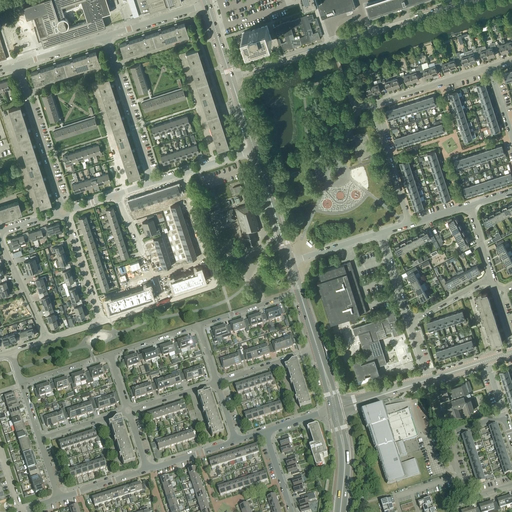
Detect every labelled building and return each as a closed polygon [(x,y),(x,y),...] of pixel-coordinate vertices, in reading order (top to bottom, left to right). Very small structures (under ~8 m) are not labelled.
[(50,0),(51,1),(30,7),(37,27),(34,28),(38,42),(41,41),(43,47),(106,27),(96,0),(50,0)] [(135,0),(129,0),(134,17),(140,16),(135,0)] [(145,0),(149,12),(182,2),(180,0),(145,0)] [(353,0),(302,0),(305,8),(317,4),(322,19),(356,8),(353,0)] [(370,16),(418,0),(377,0),(366,4),(370,16)] [(307,15),(303,16),(307,29),(311,28),(319,25),(317,18),(314,19),(312,14),(307,16),(307,15)] [(294,20),(296,26),(301,25),(303,30),(307,29),(303,16),(299,18),(294,20)] [(291,28),(296,26),(294,20),(289,22),(289,21),(285,22),(289,35),(293,34),(291,28)] [(283,32),(284,34),(285,36),(289,35),(285,22),(281,24),(276,26),(276,27),(273,28),(275,32),(275,34),(283,32)] [(175,26),(168,29),(172,40),(188,35),(184,23),(177,26),(177,24),(174,25),(175,26)] [(248,32),(242,33),(248,52),(254,50),(253,46),(272,40),(267,25),(259,28),(259,29),(255,30),(255,29),(250,31),(248,32)] [(320,38),(320,36),(322,35),(320,28),(317,29),(318,32),(313,33),(311,28),(307,29),(311,42),(315,41),(315,40),(320,38)] [(152,34),(155,45),(172,40),(168,29),(161,31),(160,29),(158,30),(159,32),(152,34)] [(303,30),(305,36),(300,37),(302,44),(307,43),(311,42),(307,29),(303,30)] [(142,37),(135,39),(139,50),(155,45),(152,34),(145,36),(144,35),(142,35),(142,37)] [(297,46),(302,44),(300,37),(295,39),(293,34),(289,35),(293,48),(297,47),(297,46)] [(289,35),(285,36),(285,37),(277,39),(279,46),(282,45),(283,50),(289,49),(293,48),(289,35)] [(119,44),(123,56),(139,50),(135,39),(129,41),(128,40),(126,41),(126,42),(119,44)] [(502,53),(508,51),(505,43),(499,45),(499,43),(496,44),(495,41),(494,42),(497,51),(501,50),(502,53)] [(492,47),(486,49),(489,57),(495,55),(494,52),(497,51),(494,42),(491,43),(492,45),(492,47)] [(483,59),(489,57),(486,49),(485,45),(476,48),(478,57),(481,56),(483,59)] [(476,48),(466,52),(470,63),(476,61),(475,58),(478,57),(476,48)] [(185,53),(191,69),(202,65),(197,49),(185,53)] [(86,55),(79,57),(83,69),(99,63),(96,52),(89,54),(88,53),(86,54),(86,55)] [(457,57),(459,63),(462,62),(464,65),(470,63),(466,52),(460,54),(459,52),(456,53),(457,57)] [(67,74),(83,69),(79,57),(72,59),(72,58),(70,59),(70,60),(63,62),(67,74)] [(454,59),(448,61),(451,69),(457,67),(456,64),(459,63),(457,57),(454,58),(454,59)] [(442,62),(438,63),(440,69),(443,68),(445,71),(451,69),(448,61),(442,63),(442,62)] [(54,65),(47,68),(50,79),(67,74),(63,62),(56,65),(56,63),(53,64),(54,65)] [(149,90),(140,63),(139,63),(139,64),(130,67),(138,93),(149,90)] [(435,65),(429,67),(432,75),(438,74),(437,70),(440,69),(438,63),(435,64),(435,65)] [(418,65),(418,67),(421,75),(424,74),(425,77),(432,75),(429,67),(423,69),(421,64),(418,65)] [(207,81),(202,65),(191,69),(196,85),(207,81)] [(413,82),(419,80),(418,76),(421,75),(418,67),(409,70),(410,73),(413,82)] [(34,84),(50,79),(47,68),(40,70),(40,68),(37,69),(38,71),(31,73),(34,84)] [(401,75),(400,75),(402,81),(405,80),(406,84),(413,82),(410,73),(404,75),(403,74),(402,72),(400,73),(401,75)] [(397,77),(391,79),(394,88),(400,86),(399,82),(402,81),(400,75),(397,76),(397,77)] [(108,77),(104,79),(97,81),(102,97),(113,94),(111,87),(112,87),(112,84),(110,84),(108,77)] [(371,82),(372,86),(375,94),(381,92),(380,89),(383,87),(381,81),(380,79),(371,82)] [(387,90),(394,88),(391,79),(385,81),(384,80),(381,81),(383,87),(386,86),(387,90)] [(7,81),(1,83),(3,90),(4,90),(8,89),(9,92),(11,92),(10,88),(9,88),(7,81)] [(201,101),(212,98),(207,81),(196,85),(201,101)] [(476,84),(473,85),(474,87),(477,86),(478,90),(478,91),(486,88),(484,82),(477,85),(476,84)] [(375,94),(372,86),(366,88),(365,84),(361,86),(364,93),(367,92),(368,96),(375,94)] [(184,88),(141,102),(144,111),(185,98),(183,90),(184,90),(184,88)] [(478,91),(478,90),(475,91),(475,93),(479,92),(480,96),(480,97),(488,94),(486,88),(478,91)] [(457,91),(449,94),(451,100),(459,97),(457,93),(461,92),(460,90),(457,91)] [(60,118),(52,91),(50,92),(50,93),(42,96),(50,121),(60,118)] [(113,94),(102,97),(107,114),(119,110),(116,103),(118,103),(117,100),(116,101),(113,94)] [(480,97),(480,96),(477,97),(477,99),(481,98),(482,102),(482,103),(490,100),(488,94),(480,97)] [(461,103),(461,102),(459,99),(463,98),(462,95),(459,97),(451,100),(453,106),(461,103)] [(436,104),(433,96),(427,98),(429,106),(430,106),(434,105),(435,108),(437,107),(436,104)] [(218,114),(212,98),(201,101),(206,117),(218,114)] [(429,106),(427,98),(421,100),(423,108),(424,108),(427,107),(429,110),(431,109),(430,106),(429,106)] [(423,108),(421,100),(415,102),(417,110),(418,110),(422,109),(423,112),(425,111),(424,108),(423,108)] [(492,106),(490,100),(482,103),(482,102),(479,103),(479,105),(482,104),(484,108),(484,109),(492,106)] [(461,103),(453,106),(455,112),(463,109),(462,108),(461,105),(465,103),(464,101),(461,102),(461,103)] [(415,102),(409,104),(412,112),(413,112),(416,111),(417,114),(419,113),(418,110),(417,110),(415,102)] [(409,104),(403,106),(406,113),(407,113),(410,112),(411,115),(414,115),(413,112),(412,112),(409,104)] [(8,110),(14,126),(25,122),(23,115),(24,115),(23,113),(22,113),(20,106),(8,110)] [(400,115),(401,115),(404,114),(406,117),(408,116),(407,113),(406,113),(403,106),(398,107),(400,115)] [(484,109),(484,108),(480,109),(481,111),(484,110),(486,114),(486,115),(494,112),(492,106),(484,109)] [(394,117),(395,117),(399,116),(400,119),(402,119),(401,115),(400,115),(398,107),(392,109),(394,117)] [(455,112),(457,118),(465,115),(464,114),(463,111),(467,109),(466,107),(462,108),(463,109),(455,112)] [(386,111),(388,119),(393,118),(394,121),(396,120),(395,117),(394,117),(392,109),(386,111)] [(119,110),(107,114),(113,130),(124,126),(122,119),(123,119),(122,117),(121,117),(119,110)] [(486,115),(486,114),(482,115),(483,117),(486,116),(488,120),(496,118),(494,112),(486,115)] [(457,118),(459,123),(467,121),(467,120),(465,116),(469,115),(468,113),(464,114),(465,115),(457,118)] [(223,130),(218,114),(206,117),(212,134),(223,130)] [(189,123),(187,116),(181,118),(183,125),(184,125),(188,124),(189,127),(191,127),(190,123),(189,123)] [(95,117),(53,130),(56,139),(97,126),(95,118),(96,118),(95,117)] [(183,125),(181,118),(175,119),(177,127),(178,127),(182,126),(183,129),(182,130),(184,135),(187,135),(184,125),(183,125)] [(488,120),(484,121),(485,123),(488,122),(490,126),(498,124),(496,118),(488,120)] [(177,127),(175,119),(169,121),(171,129),(172,129),(176,128),(177,131),(179,130),(178,127),(177,127)] [(470,119),(467,120),(467,121),(459,123),(461,129),(469,127),(468,126),(467,122),(471,121),(470,119)] [(441,120),(439,120),(440,124),(436,125),(438,133),(444,131),(442,124),(442,123),(441,120)] [(171,129),(169,121),(163,123),(166,131),(170,130),(171,133),(173,133),(172,129),(171,129)] [(436,125),(435,121),(432,122),(434,126),(430,127),(432,135),(438,133),(436,125)] [(14,126),(19,142),(30,138),(28,132),(29,131),(28,129),(27,129),(25,122),(14,126)] [(166,131),(163,123),(157,125),(160,133),(164,132),(165,135),(167,135),(166,131)] [(426,137),(432,135),(430,127),(429,123),(427,124),(428,128),(425,129),(424,129),(426,137)] [(500,130),(498,124),(490,126),(486,127),(487,129),(488,134),(493,132),(500,130)] [(160,133),(157,125),(151,127),(154,135),(158,134),(159,137),(161,136),(160,133)] [(418,131),(421,139),(426,137),(424,129),(425,129),(423,125),(421,126),(422,130),(419,131),(418,131)] [(470,133),(470,132),(469,128),(473,127),(472,125),(468,126),(469,127),(461,129),(463,135),(470,133)] [(124,126),(113,130),(118,146),(129,142),(127,135),(128,135),(127,133),(126,133),(124,126)] [(412,133),(415,141),(421,139),(418,131),(419,131),(418,127),(415,128),(417,131),(413,133),(412,133)] [(411,133),(407,135),(406,135),(409,143),(415,141),(412,133),(413,133),(412,129),(410,130),(411,133)] [(212,134),(217,150),(228,146),(223,130),(212,134)] [(403,145),(409,143),(406,135),(407,135),(406,131),(404,132),(405,135),(401,136),(400,137),(403,145)] [(470,133),(463,135),(464,141),(472,139),(471,134),(475,133),(474,131),(470,132),(470,133)] [(397,147),(403,145),(400,137),(401,136),(400,133),(398,134),(399,137),(394,139),(397,147)] [(194,145),(191,146),(190,146),(192,154),(199,152),(196,144),(197,144),(193,135),(190,136),(192,142),(193,141),(194,145)] [(19,142),(24,158),(35,155),(33,148),(34,147),(33,145),(32,145),(30,138),(19,142)] [(129,142),(118,146),(123,162),(134,159),(132,152),(133,151),(132,149),(131,149),(129,142)] [(190,146),(191,146),(190,142),(187,143),(188,146),(185,148),(184,148),(187,156),(192,154),(190,146)] [(101,152),(98,144),(92,146),(95,154),(96,154),(99,153),(100,156),(103,155),(102,152),(101,152)] [(184,148),(185,148),(184,144),(181,145),(183,148),(179,150),(178,150),(181,158),(187,156),(184,148)] [(504,153),(502,145),(496,147),(498,155),(499,155),(503,154),(504,157),(506,156),(505,153),(504,153)] [(95,154),(92,146),(86,148),(89,156),(90,156),(94,155),(95,158),(97,157),(96,154),(95,154)] [(178,150),(179,150),(178,146),(176,147),(177,150),(173,152),(172,152),(175,160),(181,158),(178,150)] [(498,155),(496,147),(490,149),(492,157),(493,157),(497,156),(498,159),(500,158),(499,155),(498,155)] [(89,156),(86,148),(80,150),(83,158),(84,158),(88,156),(89,160),(91,159),(90,156),(89,156)] [(172,152),(173,152),(172,148),(170,149),(171,152),(167,154),(166,154),(169,162),(175,160),(172,152)] [(492,157),(490,149),(484,151),(487,159),(491,158),(492,161),(494,160),(493,157),(492,157)] [(83,158),(80,150),(74,152),(77,160),(78,159),(82,158),(83,162),(85,161),(84,158),(83,158)] [(163,164),(169,162),(166,154),(167,154),(166,150),(164,151),(165,154),(160,156),(163,164)] [(428,155),(429,159),(429,160),(437,157),(435,151),(428,153),(427,153),(424,154),(424,156),(428,155)] [(487,159),(484,151),(478,153),(481,161),(485,160),(486,163),(488,162),(487,159)] [(77,160),(74,152),(69,154),(71,162),(72,161),(76,160),(77,164),(79,163),(78,159),(77,160)] [(481,161),(478,153),(472,155),(475,163),(476,163),(479,162),(480,165),(483,164),(481,161)] [(71,162),(69,154),(63,156),(65,164),(70,162),(71,165),(73,165),(72,161),(71,162)] [(24,158),(29,174),(41,171),(38,164),(39,164),(39,161),(38,162),(35,155),(24,158)] [(469,165),(470,165),(473,163),(474,167),(477,166),(476,163),(475,163),(472,155),(466,157),(469,165)] [(429,161),(431,165),(431,166),(439,163),(437,157),(429,160),(429,159),(426,160),(426,162),(429,161)] [(463,167),(464,167),(467,165),(468,169),(471,168),(470,165),(469,165),(466,157),(460,159),(463,167)] [(408,160),(400,162),(402,169),(410,166),(410,165),(408,161),(412,160),(411,158),(407,159),(408,160)] [(134,159),(123,162),(128,178),(140,175),(137,168),(138,168),(138,165),(137,165),(134,159)] [(454,161),(457,169),(461,167),(462,171),(465,170),(464,167),(463,167),(460,159),(454,161)] [(431,166),(431,165),(427,166),(428,168),(431,167),(433,171),(433,172),(441,169),(439,163),(431,166)] [(413,164),(410,165),(410,166),(402,169),(404,174),(412,172),(412,171),(410,167),(414,166),(413,164)] [(108,173),(107,169),(105,170),(106,173),(102,174),(101,175),(104,183),(110,181),(108,173)] [(433,174),(434,177),(435,177),(443,175),(441,169),(433,172),(433,171),(429,172),(430,175),(433,174)] [(412,172),(404,174),(406,180),(414,178),(413,177),(412,173),(416,172),(415,170),(412,171),(412,172)] [(29,174),(35,191),(46,187),(44,180),(45,180),(44,177),(43,178),(41,171),(29,174)] [(101,175),(102,174),(101,171),(99,172),(100,175),(96,176),(95,177),(98,185),(104,183),(101,175)] [(499,176),(501,184),(507,183),(504,175),(505,174),(504,171),(502,172),(503,175),(499,176)] [(95,177),(96,176),(95,173),(93,174),(94,177),(90,178),(90,179),(92,187),(98,185),(95,177)] [(493,178),(495,186),(501,184),(499,176),(498,173),(496,174),(497,177),(494,178),(493,178)] [(86,188),(92,187),(90,179),(90,178),(89,175),(87,176),(88,179),(84,180),(86,188)] [(114,177),(117,186),(123,184),(120,175),(114,177)] [(435,177),(434,177),(431,178),(432,180),(435,179),(437,182),(437,183),(445,181),(443,175),(435,177)] [(491,179),(488,180),(487,180),(489,188),(495,186),(493,178),(494,178),(493,175),(490,175),(491,179)] [(414,178),(406,180),(408,186),(415,184),(415,183),(414,179),(418,178),(417,176),(413,177),(414,178)] [(84,180),(83,177),(81,178),(82,181),(78,182),(80,190),(86,188),(84,180)] [(484,190),(489,188),(487,180),(488,180),(487,177),(484,177),(485,181),(482,182),(481,182),(484,190)] [(78,182),(77,179),(75,179),(76,183),(72,184),(74,192),(80,190),(78,182)] [(478,192),(484,190),(481,182),(482,182),(481,179),(479,179),(480,183),(476,184),(475,184),(478,192)] [(475,184),(476,184),(475,180),(473,181),(474,185),(470,186),(469,186),(472,194),(478,192),(475,184)] [(439,189),(447,187),(445,181),(437,183),(437,182),(433,183),(434,186),(437,185),(438,189),(439,189)] [(415,184),(408,186),(409,192),(418,189),(417,189),(416,185),(420,184),(419,182),(415,183),(415,184)] [(469,186),(470,186),(469,182),(467,183),(468,186),(463,188),(466,196),(472,194),(469,186)] [(48,194),(46,187),(35,191),(40,207),(51,203),(49,196),(50,196),(49,194),(48,194)] [(441,195),(449,192),(447,187),(439,189),(438,189),(435,190),(436,192),(439,191),(440,194),(441,195)] [(418,189),(409,192),(411,198),(419,195),(418,191),(421,190),(421,188),(417,189),(418,189)] [(442,201),(450,199),(449,192),(441,195),(440,194),(437,195),(438,198),(441,197),(442,201)] [(421,201),(420,197),(423,196),(423,194),(419,195),(411,198),(413,204),(421,201)] [(425,202),(424,199),(421,201),(413,204),(415,210),(423,207),(422,203),(425,202)] [(18,201),(2,207),(5,218),(21,212),(18,201)] [(257,242),(254,232),(260,229),(252,203),(234,208),(236,214),(237,216),(240,228),(242,235),(243,235),(246,245),(257,242)] [(511,212),(511,211),(509,206),(507,207),(506,205),(502,208),(503,209),(506,215),(511,212)] [(227,212),(217,215),(220,226),(225,224),(226,223),(236,220),(235,217),(237,216),(236,214),(234,214),(232,209),(227,211),(227,212)] [(496,211),(496,212),(500,219),(506,215),(503,209),(501,210),(500,209),(496,211)] [(489,214),(490,216),(493,222),(500,219),(496,212),(494,214),(493,212),(489,214)] [(487,226),(493,222),(490,216),(488,217),(487,215),(483,218),(485,221),(483,222),(487,228),(488,228),(487,226)] [(456,223),(458,222),(456,218),(452,220),(451,218),(445,221),(446,222),(448,221),(451,228),(458,225),(456,223)] [(154,225),(152,219),(142,222),(144,228),(154,225)] [(59,223),(52,225),(55,232),(57,231),(58,234),(62,233),(59,223)] [(459,224),(458,225),(451,228),(455,235),(461,231),(460,229),(461,228),(459,224)] [(55,232),(52,225),(46,227),(47,231),(45,232),(46,235),(55,232)] [(146,234),(152,232),(153,236),(160,234),(158,227),(155,228),(154,225),(144,228),(146,234)] [(42,232),(41,229),(35,231),(37,238),(46,235),(45,232),(42,232)] [(430,236),(427,231),(430,229),(425,232),(424,231),(420,233),(421,234),(424,241),(431,237),(433,241),(436,240),(433,234),(430,236)] [(462,230),(461,231),(455,235),(458,241),(464,238),(463,235),(465,235),(462,230)] [(29,236),(27,237),(28,241),(37,238),(35,231),(28,233),(29,236)] [(23,234),(17,236),(19,244),(28,241),(27,237),(24,238),(23,234)] [(413,236),(414,238),(418,244),(424,241),(421,234),(418,236),(418,234),(413,236)] [(16,245),(19,244),(17,236),(10,238),(14,249),(17,248),(16,245)] [(407,240),(408,241),(411,247),(418,244),(414,238),(412,239),(411,237),(407,240)] [(466,237),(464,238),(458,241),(463,251),(469,247),(467,242),(468,241),(466,237)] [(401,243),(401,244),(405,251),(411,247),(408,241),(406,242),(405,241),(401,243)] [(498,254),(500,253),(506,250),(502,243),(496,246),(495,243),(494,243),(497,249),(496,250),(498,254)] [(398,254),(405,251),(401,244),(399,246),(398,244),(394,246),(396,250),(395,251),(398,257),(399,256),(398,254)] [(56,253),(64,251),(62,245),(51,248),(53,252),(56,251),(56,253)] [(509,256),(506,250),(500,253),(501,255),(499,256),(501,260),(503,259),(509,256)] [(66,257),(64,251),(56,253),(58,259),(66,257)] [(30,256),(31,259),(24,261),(26,267),(36,264),(35,260),(37,260),(35,255),(30,256)] [(505,266),(506,266),(511,262),(511,261),(509,256),(503,259),(504,261),(503,262),(505,266)] [(68,263),(66,257),(58,259),(61,268),(65,267),(64,264),(68,263)] [(331,324),(367,312),(351,262),(347,263),(319,272),(321,280),(317,282),(331,324)] [(477,265),(471,268),(474,275),(476,273),(477,275),(481,273),(479,269),(481,268),(478,262),(477,263),(477,265)] [(34,271),(35,274),(41,272),(39,267),(37,268),(36,264),(26,267),(28,273),(34,271)] [(66,270),(65,267),(61,268),(64,277),(71,275),(69,269),(66,270)] [(409,282),(411,281),(417,278),(415,274),(418,272),(415,267),(412,269),(406,272),(409,277),(407,278),(409,282)] [(172,277),(170,278),(174,290),(204,280),(200,268),(196,269),(197,272),(173,279),(172,277)] [(471,268),(464,272),(468,278),(470,277),(471,278),(475,276),(474,275),(471,268)] [(464,272),(458,275),(461,281),(463,280),(464,282),(468,279),(468,278),(464,272)] [(71,275),(64,277),(67,286),(71,285),(70,282),(73,281),(71,275)] [(458,275),(452,278),(455,285),(457,284),(458,285),(462,283),(461,281),(458,275)] [(35,280),(37,286),(45,283),(44,281),(47,280),(45,276),(35,280)] [(421,284),(417,278),(411,281),(412,284),(411,284),(413,289),(414,288),(421,284)] [(443,278),(440,280),(445,290),(451,287),(452,288),(456,286),(455,285),(452,278),(446,281),(444,278),(443,278)] [(44,294),(47,292),(45,283),(37,286),(39,292),(43,291),(44,294)] [(416,295),(418,294),(424,291),(421,284),(414,288),(415,290),(414,291),(416,295)] [(72,288),(71,285),(67,286),(70,295),(77,293),(75,287),(72,288)] [(109,298),(105,299),(109,311),(152,297),(148,285),(146,286),(146,288),(109,300),(109,298)] [(0,296),(10,293),(8,287),(0,290),(1,292),(0,292),(0,296)] [(428,298),(424,291),(418,294),(419,296),(417,297),(420,301),(423,299),(424,301),(430,298),(429,297),(428,298)] [(41,297),(43,304),(50,301),(47,292),(44,294),(45,296),(41,297)] [(79,299),(77,293),(70,295),(73,304),(76,303),(76,300),(79,299)] [(479,306),(481,313),(492,309),(487,293),(476,296),(478,303),(477,303),(478,307),(479,306)] [(49,309),(50,312),(53,310),(50,301),(43,304),(45,310),(49,309)] [(77,306),(76,303),(73,304),(76,313),(83,311),(81,305),(77,306)] [(387,364),(379,339),(387,336),(386,334),(392,332),(394,337),(394,336),(402,334),(399,326),(397,327),(395,320),(397,320),(393,308),(386,311),(388,317),(381,319),(353,328),(355,336),(359,334),(362,344),(367,362),(361,364),(360,359),(353,361),(355,370),(356,369),(357,371),(356,372),(358,380),(366,377),(364,373),(371,371),(372,375),(373,379),(380,377),(378,369),(380,368),(380,366),(387,364)] [(278,309),(272,311),(275,320),(281,318),(280,316),(283,315),(282,309),(279,310),(278,309)] [(484,322),(486,329),(498,325),(492,309),(481,313),(483,319),(482,320),(483,323),(484,322)] [(47,315),(49,322),(56,319),(53,310),(50,312),(50,314),(47,315)] [(85,317),(83,311),(76,313),(77,316),(74,317),(75,320),(85,317)] [(267,314),(264,315),(266,321),(269,320),(269,321),(275,320),(272,311),(267,313),(267,314)] [(465,319),(462,311),(456,313),(459,321),(460,321),(463,320),(464,323),(467,322),(465,319)] [(456,313),(450,315),(453,323),(454,323),(457,322),(458,325),(461,324),(460,321),(459,321),(456,313)] [(261,315),(255,317),(258,325),(263,323),(263,321),(266,321),(264,315),(261,316),(261,315)] [(450,315),(444,317),(447,325),(448,325),(451,324),(452,327),(455,326),(454,323),(453,323),(450,315)] [(252,327),(258,325),(255,317),(249,319),(249,320),(246,321),(248,326),(251,325),(252,327)] [(449,328),(448,325),(447,325),(444,317),(438,319),(441,326),(442,326),(445,325),(446,328),(449,328)] [(49,322),(51,328),(61,325),(60,321),(57,322),(56,319),(49,322)] [(438,319),(433,320),(435,328),(436,328),(439,327),(441,330),(443,330),(442,326),(441,326),(438,319)] [(437,331),(436,328),(435,328),(433,320),(427,322),(429,330),(434,329),(435,332),(437,331)] [(248,326),(246,321),(243,322),(243,321),(237,323),(240,331),(245,329),(247,333),(250,332),(248,326)] [(240,331),(237,323),(231,325),(232,326),(229,327),(230,332),(233,331),(234,333),(240,331)] [(29,328),(26,329),(28,337),(35,335),(31,324),(28,326),(29,328)] [(503,341),(498,325),(486,329),(488,335),(487,336),(488,339),(489,338),(491,345),(503,341)] [(225,326),(219,328),(222,337),(228,335),(227,333),(230,332),(229,327),(226,328),(225,326)] [(217,339),(222,337),(219,328),(214,330),(214,331),(211,332),(214,343),(218,342),(217,339)] [(17,332),(18,336),(21,335),(22,339),(28,337),(26,329),(17,332)] [(17,332),(8,335),(10,342),(17,340),(15,337),(18,336),(17,332)] [(287,349),(293,347),(292,346),(295,345),(292,334),(289,335),(290,338),(284,340),(287,349)] [(8,335),(0,337),(0,340),(0,342),(3,341),(4,344),(10,342),(8,335)] [(465,341),(468,349),(474,348),(472,340),(472,339),(471,336),(469,336),(470,340),(466,341),(465,341)] [(189,338),(183,340),(186,349),(192,347),(192,346),(195,345),(193,338),(190,339),(189,338)] [(460,343),(462,351),(468,349),(465,341),(466,341),(465,338),(463,338),(464,342),(460,343)] [(458,343),(454,345),(456,353),(462,351),(460,343),(459,339),(457,340),(458,343)] [(186,349),(183,340),(178,342),(178,343),(175,344),(177,350),(180,349),(180,351),(186,349)] [(284,340),(279,342),(281,350),(287,349),(284,340)] [(276,352),(281,350),(279,342),(273,344),(276,352)] [(448,347),(450,355),(456,353),(454,345),(453,342),(451,343),(452,346),(448,347)] [(177,350),(175,344),(172,345),(172,344),(166,346),(169,354),(174,352),(175,356),(178,355),(177,350)] [(442,349),(445,357),(450,355),(448,347),(447,344),(445,344),(445,345),(446,348),(442,349)] [(163,356),(169,354),(166,346),(160,348),(160,349),(157,350),(159,355),(162,354),(163,356)] [(267,346),(261,348),(264,356),(270,354),(267,346)] [(438,359),(445,357),(442,349),(441,346),(439,346),(440,350),(436,351),(438,359)] [(261,348),(256,350),(258,358),(264,356),(261,348)] [(154,350),(148,352),(151,360),(157,358),(156,356),(159,355),(157,350),(154,351),(154,350)] [(256,350),(250,351),(253,360),(258,358),(256,350)] [(238,355),(233,357),(236,366),(241,364),(241,363),(244,362),(240,351),(237,352),(238,355)] [(247,362),(253,360),(250,351),(244,353),(247,362)] [(145,362),(151,360),(148,352),(142,354),(143,355),(140,356),(141,361),(144,360),(145,362)] [(138,362),(141,361),(140,356),(137,357),(136,356),(130,358),(133,366),(139,364),(138,362)] [(233,357),(227,359),(230,367),(236,366),(233,357)] [(127,368),(133,366),(130,358),(125,359),(125,361),(122,362),(124,367),(127,366),(127,368)] [(224,369),(230,367),(227,359),(221,361),(224,369)] [(285,367),(286,368),(286,370),(287,370),(290,376),(301,373),(299,365),(299,364),(298,361),(293,362),(289,366),(285,367)] [(101,367),(95,369),(98,377),(104,376),(103,374),(106,373),(105,367),(102,368),(101,367)] [(201,367),(195,369),(198,378),(204,376),(201,367)] [(509,375),(509,374),(508,371),(511,369),(511,367),(507,368),(507,369),(500,371),(502,378),(509,375)] [(90,372),(87,373),(89,378),(92,378),(92,379),(98,377),(95,369),(89,371),(90,372)] [(195,369),(190,371),(192,380),(198,378),(195,369)] [(178,375),(172,377),(175,385),(181,383),(180,382),(183,381),(180,371),(177,372),(178,375)] [(187,382),(192,380),(190,371),(184,373),(187,382)] [(84,373),(78,375),(80,383),(86,381),(87,385),(90,384),(89,378),(87,373),(84,374),(84,373)] [(293,386),(295,393),(306,389),(301,373),(290,376),(292,383),(290,383),(291,386),(293,386)] [(511,373),(509,374),(509,375),(502,378),(504,383),(511,381),(511,380),(510,376),(511,375),(511,373)] [(272,383),(273,386),(275,385),(274,381),(273,382),(271,374),(265,376),(267,384),(268,384),(272,383)] [(72,378),(69,379),(71,384),(73,390),(76,389),(75,385),(80,383),(78,375),(72,377),(72,378)] [(373,379),(372,375),(366,377),(358,380),(354,381),(355,385),(373,379)] [(267,384),(265,376),(259,378),(261,386),(262,386),(266,385),(267,388),(269,388),(268,384),(267,384)] [(172,377),(167,379),(169,387),(175,385),(172,377)] [(261,386),(259,378),(253,380),(256,388),(260,387),(261,390),(263,389),(262,386),(261,386)] [(66,379),(60,381),(63,389),(69,387),(68,385),(71,384),(69,379),(66,380),(66,379)] [(167,379),(161,381),(164,389),(169,387),(167,379)] [(256,388),(253,380),(247,382),(250,390),(254,389),(255,392),(258,391),(256,388)] [(55,384),(52,385),(53,390),(56,389),(57,391),(63,389),(60,381),(54,383),(55,384)] [(158,391),(164,389),(161,381),(155,382),(158,391)] [(250,390),(247,382),(241,384),(244,392),(245,392),(248,390),(249,394),(252,393),(250,390)] [(467,400),(465,400),(464,396),(465,394),(469,393),(465,383),(461,384),(462,385),(447,390),(447,389),(437,392),(441,391),(444,401),(450,399),(452,400),(453,404),(452,405),(448,407),(451,417),(455,416),(455,417),(461,415),(458,408),(463,406),(465,414),(470,412),(470,411),(474,409),(470,399),(467,400)] [(48,384),(42,386),(45,395),(51,393),(50,391),(53,390),(52,385),(49,386),(48,384)] [(149,384),(144,386),(147,395),(152,393),(149,384)] [(246,395),(245,392),(244,392),(241,384),(235,386),(238,394),(242,393),(243,396),(246,395)] [(40,397),(45,395),(42,386),(36,388),(37,389),(34,390),(37,401),(41,400),(40,397)] [(144,386),(138,388),(141,397),(147,395),(144,386)] [(135,398),(141,397),(138,388),(132,390),(135,398)] [(306,389),(295,393),(297,399),(296,400),(297,403),(298,402),(300,409),(312,405),(311,405),(306,389)] [(197,396),(198,399),(199,398),(201,405),(213,401),(210,394),(210,393),(209,390),(204,390),(200,395),(197,396)] [(0,396),(3,395),(5,402),(15,399),(14,394),(10,395),(9,393),(0,396)] [(113,396),(107,398),(110,407),(116,405),(115,404),(119,402),(116,393),(112,394),(113,396)] [(107,398),(102,400),(104,408),(110,407),(107,398)] [(17,404),(15,399),(5,402),(7,407),(17,404)] [(279,403),(275,404),(274,405),(277,413),(283,411),(280,403),(281,403),(280,399),(277,400),(279,403)] [(99,410),(104,408),(102,400),(96,402),(99,410)] [(204,415),(206,421),(218,418),(213,401),(201,405),(203,412),(202,412),(203,415),(204,415)] [(271,415),(277,413),(274,405),(275,404),(274,401),(271,402),(272,405),(269,406),(268,407),(271,415)] [(408,409),(411,408),(412,408),(410,401),(409,401),(406,402),(389,406),(362,413),(367,430),(369,430),(375,450),(377,450),(387,484),(420,474),(415,460),(400,465),(398,458),(407,455),(402,442),(393,445),(387,424),(388,423),(386,416),(408,409)] [(182,403),(176,405),(179,412),(180,412),(183,411),(184,415),(187,414),(185,410),(183,406),(182,403)] [(265,417),(271,415),(268,407),(269,406),(268,403),(266,404),(267,407),(263,408),(262,409),(265,417)] [(18,409),(17,404),(7,407),(9,412),(18,409)] [(90,404),(84,406),(87,414),(93,412),(90,404)] [(181,416),(180,412),(179,412),(176,405),(170,407),(173,414),(177,413),(178,416),(181,416)] [(259,418),(265,417),(262,409),(263,408),(262,405),(260,406),(261,409),(257,410),(259,418)] [(84,406),(79,408),(81,416),(87,414),(84,406)] [(175,418),(173,414),(170,407),(165,408),(167,416),(168,416),(171,415),(172,418),(175,418)] [(253,420),(259,418),(257,410),(256,407),(254,408),(255,411),(251,412),(253,420)] [(79,408),(73,409),(76,418),(81,416),(79,408)] [(167,416),(165,408),(159,410),(161,418),(162,418),(165,417),(166,421),(169,420),(168,416),(167,416)] [(20,413),(18,409),(9,412),(10,417),(20,413)] [(70,420),(76,418),(73,409),(67,411),(68,413),(65,414),(67,419),(70,419),(70,420)] [(247,422),(253,420),(251,412),(250,409),(248,410),(249,413),(245,414),(247,422)] [(393,445),(402,442),(417,437),(408,409),(386,416),(388,423),(387,424),(393,445)] [(161,418),(159,410),(153,412),(155,420),(156,420),(160,419),(161,422),(163,422),(162,418),(161,418)] [(155,420),(153,412),(147,414),(149,422),(154,421),(155,424),(157,424),(156,420),(155,420)] [(21,418),(20,413),(10,417),(12,421),(21,418)] [(61,413),(56,415),(58,424),(64,422),(61,413)] [(47,427),(53,425),(50,417),(44,419),(43,415),(40,416),(42,424),(46,423),(47,427)] [(56,415),(50,417),(53,425),(58,424),(56,415)] [(23,423),(21,418),(12,421),(13,426),(23,423)] [(116,419),(112,423),(108,424),(109,427),(111,427),(113,434),(124,430),(122,422),(121,418),(116,419)] [(218,418),(206,421),(209,428),(207,429),(208,431),(210,431),(212,437),(223,434),(223,433),(218,418)] [(25,428),(23,423),(13,426),(15,431),(25,428)] [(490,429),(491,433),(491,434),(499,431),(497,425),(489,428),(489,427),(486,428),(486,430),(490,429)] [(316,427),(314,427),(309,429),(308,430),(309,433),(311,432),(316,446),(310,448),(316,467),(317,468),(318,468),(319,468),(323,467),(320,458),(327,456),(328,456),(319,428),(318,427),(317,426),(316,426),(316,427)] [(26,433),(25,428),(15,431),(16,436),(26,433)] [(186,433),(188,441),(194,439),(192,432),(192,431),(191,428),(189,429),(190,432),(186,433)] [(116,444),(118,450),(129,446),(124,430),(113,434),(115,440),(114,441),(115,444),(116,444)] [(182,443),(188,441),(186,433),(185,430),(183,431),(184,434),(180,435),(182,443)] [(90,441),(91,441),(95,440),(96,443),(98,442),(97,439),(96,439),(94,432),(94,431),(88,433),(90,441)] [(501,437),(499,431),(491,434),(491,433),(488,434),(488,436),(492,435),(493,439),(493,440),(501,437)] [(174,437),(176,445),(182,443),(180,435),(179,432),(177,432),(178,436),(174,437)] [(462,437),(464,443),(472,440),(472,439),(471,436),(474,435),(473,432),(469,433),(470,434),(462,437)] [(28,438),(26,433),(16,436),(18,441),(28,438)] [(85,443),(89,441),(90,445),(92,444),(91,441),(90,441),(88,433),(82,435),(85,443)] [(168,439),(170,447),(176,445),(174,437),(173,434),(171,434),(172,438),(168,439)] [(79,445),(83,443),(84,447),(86,446),(85,443),(82,435),(76,437),(79,445)] [(166,440),(163,441),(162,441),(165,449),(170,447),(168,439),(167,435),(165,436),(166,440)] [(280,441),(279,441),(281,448),(282,448),(285,447),(285,446),(289,445),(290,444),(290,445),(288,439),(289,438),(288,435),(281,438),(282,441),(280,441)] [(73,447),(73,446),(77,445),(78,449),(81,448),(79,445),(76,437),(70,439),(73,447)] [(160,442),(156,443),(159,451),(165,449),(162,441),(163,441),(161,437),(159,438),(160,442)] [(493,440),(493,439),(489,440),(490,442),(493,441),(495,445),(495,446),(503,443),(501,437),(493,440)] [(29,443),(28,438),(18,441),(20,446),(29,443)] [(474,446),(474,445),(472,442),(476,441),(475,438),(472,439),(472,440),(464,443),(466,449),(474,446)] [(70,439),(64,441),(67,449),(68,448),(71,447),(73,451),(75,450),(73,446),(73,447),(70,439)] [(61,451),(66,449),(67,453),(69,452),(68,448),(67,449),(64,441),(58,443),(61,451)] [(31,448),(29,443),(20,446),(21,451),(31,448)] [(505,449),(503,443),(495,446),(495,445),(491,446),(492,448),(495,447),(497,451),(497,452),(505,449)] [(476,452),(475,451),(474,448),(478,447),(477,444),(474,445),(474,446),(466,449),(468,455),(476,452)] [(253,455),(254,455),(257,454),(258,457),(261,456),(260,453),(259,453),(257,445),(250,447),(253,455)] [(282,448),(281,448),(280,448),(282,454),(285,453),(286,456),(293,454),(292,451),(291,451),(289,445),(285,446),(285,447),(282,448)] [(121,460),(123,466),(135,462),(134,462),(129,446),(118,450),(120,457),(119,457),(120,460),(121,460)] [(247,457),(248,457),(251,456),(252,459),(255,458),(254,455),(253,455),(250,447),(244,449),(247,457)] [(33,452),(31,448),(21,451),(23,456),(33,452)] [(241,459),(242,459),(245,458),(247,461),(249,460),(248,457),(247,457),(244,449),(239,451),(241,459)] [(507,455),(505,449),(497,452),(497,451),(493,452),(494,454),(497,453),(498,457),(499,458),(507,455)] [(477,458),(477,457),(476,453),(479,452),(479,450),(475,451),(476,452),(468,455),(470,460),(477,458)] [(235,461),(236,461),(240,459),(241,463),(243,462),(242,459),(241,459),(239,451),(233,453),(235,461)] [(34,457),(33,452),(23,456),(24,460),(34,457)] [(229,463),(230,463),(234,461),(235,465),(237,464),(236,461),(235,461),(233,453),(227,455),(229,463)] [(224,465),(224,464),(228,463),(229,467),(231,466),(230,463),(229,463),(227,455),(221,457),(224,465)] [(286,461),(288,468),(292,467),(291,466),(295,464),(296,464),(295,459),(296,458),(295,455),(288,457),(289,460),(286,461)] [(499,459),(500,463),(501,464),(509,461),(507,455),(499,458),(498,457),(495,458),(496,460),(499,459)] [(102,460),(98,461),(97,462),(100,470),(106,468),(103,460),(104,460),(103,456),(101,457),(102,460)] [(470,460),(472,466),(480,464),(479,463),(478,459),(482,458),(481,456),(477,457),(477,458),(470,460)] [(34,457),(24,460),(26,465),(36,462),(34,457)] [(218,467),(218,466),(222,465),(223,469),(225,468),(224,464),(224,465),(221,457),(215,459),(218,467)] [(96,462),(92,463),(91,464),(94,472),(100,470),(97,462),(98,461),(97,458),(94,459),(96,462)] [(218,467),(215,459),(209,461),(212,469),(216,467),(217,471),(216,471),(218,476),(221,476),(219,470),(220,470),(218,466),(218,467)] [(90,464),(86,465),(85,466),(88,474),(94,472),(91,464),(92,463),(91,460),(89,461),(90,464)] [(511,467),(509,461),(501,464),(500,463),(497,464),(498,466),(501,465),(502,469),(503,470),(511,467)] [(37,467),(36,462),(26,465),(27,470),(37,467)] [(84,466),(80,467),(79,468),(82,475),(88,474),(85,466),(86,465),(85,462),(83,463),(84,466)] [(481,470),(481,469),(480,465),(483,464),(483,462),(479,463),(480,464),(472,466),(474,472),(481,470)] [(78,468),(75,469),(74,469),(76,477),(82,475),(79,468),(80,467),(79,464),(77,465),(78,468)] [(297,471),(295,464),(291,466),(292,467),(288,468),(287,468),(289,474),(289,473),(291,473),(292,476),(299,473),(298,470),(297,471)] [(70,479),(76,477),(74,469),(75,469),(73,466),(71,467),(72,470),(67,471),(70,479)] [(39,472),(37,467),(27,470),(29,475),(39,472)] [(503,471),(504,475),(511,472),(511,471),(511,467),(503,470),(502,469),(499,470),(500,472),(503,471)] [(188,472),(189,476),(189,477),(197,474),(195,468),(188,471),(187,470),(184,471),(184,473),(188,472)] [(483,476),(483,475),(482,471),(485,470),(485,468),(481,469),(481,470),(474,472),(475,478),(483,476)] [(259,475),(262,483),(268,481),(265,473),(266,473),(265,469),(262,470),(263,473),(260,474),(259,475)] [(256,484),(262,483),(259,475),(260,474),(259,471),(257,472),(258,475),(254,476),(253,476),(256,484)] [(40,477),(39,472),(29,475),(31,480),(40,477)] [(250,486),(256,484),(253,476),(254,476),(253,473),(251,474),(252,477),(248,478),(247,478),(250,486)] [(191,483),(199,480),(197,474),(189,477),(189,476),(186,477),(186,479),(190,478),(191,482),(191,483)] [(477,484),(485,481),(484,477),(487,476),(487,474),(483,475),(483,476),(475,478),(477,484)] [(160,479),(162,486),(170,483),(170,482),(169,478),(172,477),(171,475),(168,476),(168,477),(160,479)] [(244,488),(250,486),(247,478),(248,478),(247,475),(245,475),(246,479),(242,480),(241,480),(244,488)] [(298,485),(302,484),(303,484),(301,478),(302,478),(301,475),(294,477),(295,480),(292,481),(294,487),(294,488),(298,487),(298,485)] [(42,482),(40,477),(31,480),(32,485),(42,482)] [(238,490),(244,488),(241,480),(242,480),(241,477),(239,477),(240,481),(236,482),(238,490)] [(234,483),(230,484),(233,492),(238,490),(236,482),(235,478),(233,479),(234,483)] [(192,484),(193,488),(193,489),(201,486),(199,480),(191,483),(191,482),(188,483),(188,485),(192,484)] [(228,484),(225,486),(224,486),(227,494),(233,492),(230,484),(229,480),(227,481),(228,484)] [(173,481),(170,482),(170,483),(162,486),(164,492),(172,489),(172,488),(170,485),(174,483),(173,481)] [(44,487),(42,482),(32,485),(34,490),(44,487)] [(220,496),(227,494),(224,486),(225,486),(224,482),(221,483),(222,486),(218,488),(220,496)] [(139,483),(133,485),(136,493),(140,492),(141,495),(143,494),(142,491),(139,483)] [(294,488),(294,487),(293,488),(293,487),(295,494),(295,493),(298,492),(299,495),(306,493),(305,490),(304,490),(302,484),(298,485),(298,487),(294,488)] [(133,485),(128,487),(130,495),(131,495),(134,494),(135,497),(138,496),(136,493),(133,485)] [(194,490),(195,494),(203,492),(201,486),(193,489),(193,488),(190,489),(190,491),(194,490)] [(45,491),(44,487),(34,490),(35,494),(25,498),(35,495),(45,491)] [(132,498),(131,495),(130,495),(128,487),(122,489),(124,497),(125,497),(128,496),(129,499),(132,498)] [(175,487),(172,488),(172,489),(164,492),(166,497),(174,495),(173,494),(172,490),(176,489),(175,487)] [(124,497),(122,489),(116,491),(118,499),(119,499),(122,498),(123,501),(126,500),(125,497),(124,497)] [(118,499),(116,491),(110,493),(112,501),(113,501),(116,499),(118,503),(120,502),(119,499),(118,499)] [(195,496),(197,500),(205,498),(203,492),(195,494),(191,495),(192,497),(195,496)] [(107,503),(111,501),(112,505),(114,504),(113,501),(112,501),(110,493),(104,495),(107,503)] [(166,497),(168,503),(176,501),(175,500),(174,496),(178,495),(177,493),(173,494),(174,495),(166,497)] [(101,505),(101,504),(105,503),(106,507),(108,506),(107,503),(104,495),(98,497),(101,505)] [(268,497),(264,498),(265,500),(268,499),(269,503),(269,504),(277,501),(275,495),(268,498),(268,497)] [(304,505),(308,504),(309,504),(307,498),(308,498),(307,495),(300,497),(301,500),(299,501),(299,500),(298,501),(301,507),(304,506),(304,505)] [(92,499),(94,507),(99,505),(100,509),(102,508),(101,504),(101,505),(98,497),(92,499)] [(197,502),(199,506),(207,504),(205,498),(197,500),(193,501),(194,503),(197,502)] [(179,499),(175,500),(176,501),(168,503),(170,509),(177,507),(177,506),(176,502),(180,501),(179,501),(179,499)] [(383,509),(392,506),(395,505),(393,499),(381,503),(383,509)] [(504,499),(497,501),(499,504),(496,505),(498,511),(501,511),(500,509),(506,507),(504,499)] [(422,502),(420,503),(418,503),(420,509),(423,508),(432,505),(430,500),(428,500),(426,501),(424,502),(422,502)] [(279,507),(277,501),(269,504),(269,503),(266,504),(267,506),(270,505),(271,509),(271,510),(279,507)] [(243,511),(250,510),(250,509),(249,506),(252,505),(251,502),(248,503),(248,504),(240,507),(241,511),(243,511)] [(497,511),(498,511),(496,505),(493,506),(492,503),(486,505),(487,511),(497,511)]
